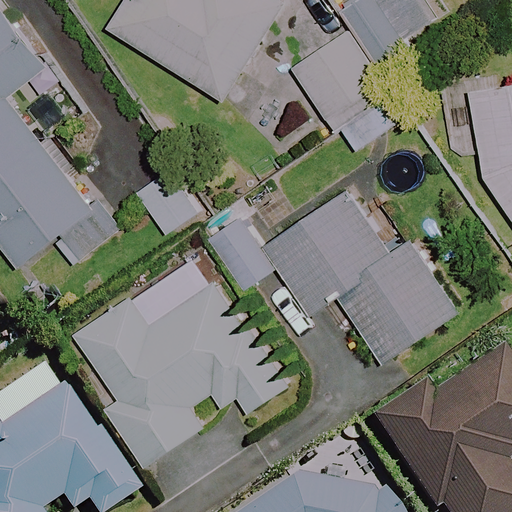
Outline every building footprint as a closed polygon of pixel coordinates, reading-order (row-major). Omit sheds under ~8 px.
[(56,66),(3,0),(0,0),(0,231),(27,266),(61,239),(80,264),(122,231),(16,97),(56,66)] [(135,0),(118,26),(231,99),(291,5),(283,0),(135,0)] [(385,0),(410,39),(441,20),(427,0),(385,0)] [(410,119),(354,34),(302,68),(358,153),(410,119)] [(511,85),(483,92),(491,172),(511,203),(511,85)] [(205,211),(176,172),(144,195),(173,234),(205,211)] [(401,255),(359,191),(269,250),(244,211),(210,233),(248,291),(285,267),(317,315),(346,296),(389,362),(468,311),(422,241),(401,255)] [(296,386),(223,282),(157,328),(137,299),(85,336),(129,399),(115,409),(154,465),(210,426),(197,407),(219,391),(230,407),(245,396),(256,413),(296,386)] [(511,365),(501,349),(430,397),(423,387),(374,421),(436,511),(439,511),(444,509),(445,511),(511,511),(511,476),(501,460),(511,452),(511,365)] [(108,511),(136,495),(51,362),(0,394),(0,511),(39,511),(62,498),(71,511),(87,501),(94,511),(108,511)] [(399,511),(384,490),(303,475),(246,511),(399,511)]
